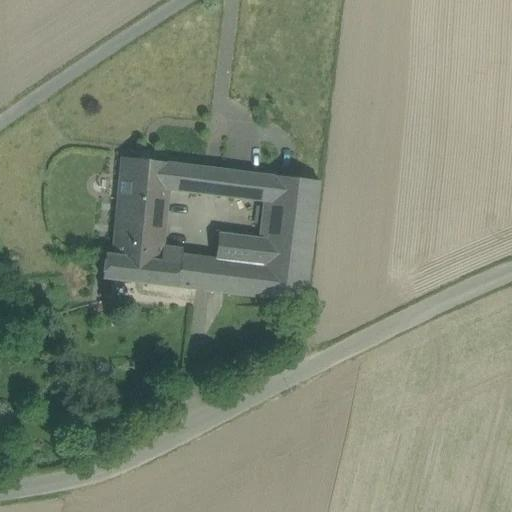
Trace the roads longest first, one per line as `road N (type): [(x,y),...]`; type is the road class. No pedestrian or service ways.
road 1 (residential): [(511,273),(130,460),(0,491)]
road 2 (residential): [(0,125),(185,0)]
